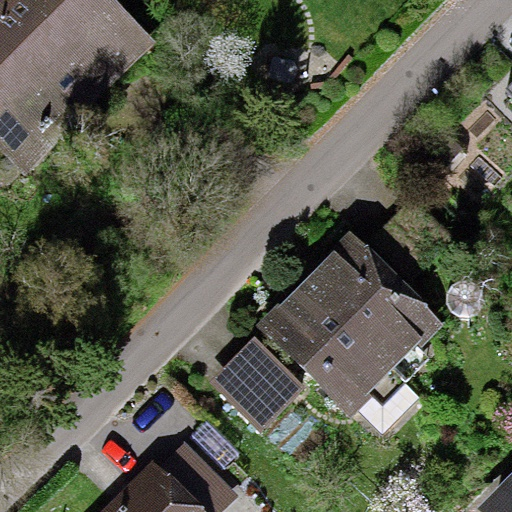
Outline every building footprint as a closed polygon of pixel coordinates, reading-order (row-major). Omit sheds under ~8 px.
[(0,0),(0,129),(0,130),(22,109),(35,123),(30,128),(42,141),(133,50),(82,0),(0,0)] [(409,282),(449,241),(410,202),(370,243),(409,282)] [(329,270),(309,290),(293,306),(267,333),(348,413),(353,407),(376,430),(388,430),(418,400),(390,370),(432,328),(352,248),(329,270)] [(262,351),(222,392),(261,430),(301,389),(262,351)] [(214,511),(229,497),(183,452),(156,480),(153,477),(117,511),(214,511)] [(511,511),(511,495),(495,511),(511,511)]
